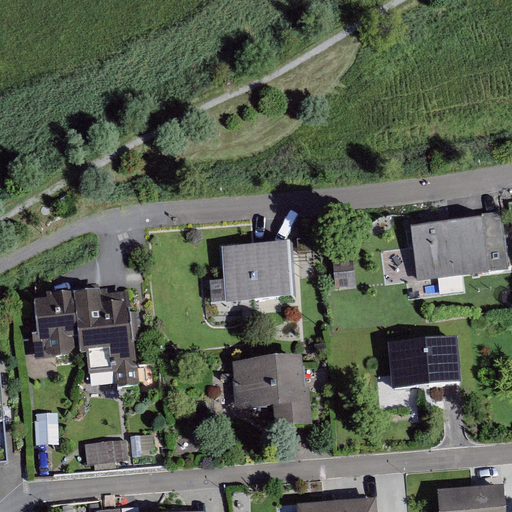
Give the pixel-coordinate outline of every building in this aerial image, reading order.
[(511,284),(511,218),(416,228),(423,293),(511,284)] [(308,303),(307,245),(230,246),(231,305),(308,303)] [(129,316),(128,292),(48,297),(53,363),(109,360),(111,396),(156,393),(151,315),(129,316)] [(480,340),(403,345),(406,394),(483,390),(480,340)] [(328,428),(322,357),(244,363),(249,417),(292,413),(293,431),(328,428)] [(0,427),(16,426),(12,367),(0,368),(0,427)] [(42,444),(63,442),(61,412),(39,414),(42,444)] [(91,465),(132,463),(131,440),(90,442),(91,465)] [(511,511),(511,490),(455,493),(456,511),(511,511)] [(387,511),(388,503),(308,505),(308,511),(387,511)]
